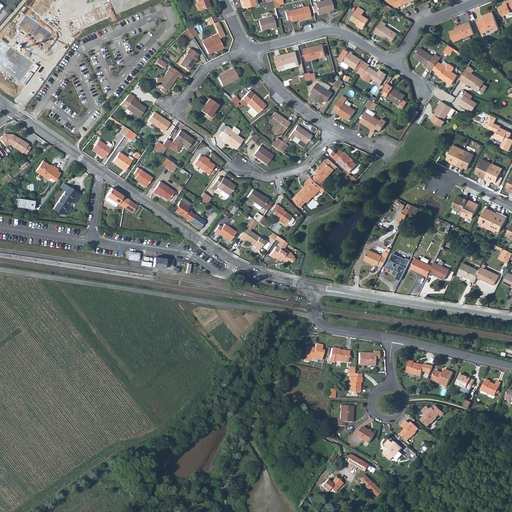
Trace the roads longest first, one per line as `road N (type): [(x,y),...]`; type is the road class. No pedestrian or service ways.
road 1 (track): [(0,269),(315,318)]
road 2 (residential): [(335,130),(304,167),(269,177),(228,163),(183,121),(178,106),(202,69),(249,50)]
road 3 (residential): [(102,172),(90,239),(187,254),(214,272),(235,262)]
road 4 (unclassified): [(310,293),(511,319)]
road 5 (tertiary): [(102,172),(235,262)]
road 6 (residential): [(394,64),(328,30),(249,50)]
road 7 (tertiary): [(511,366),(392,338)]
